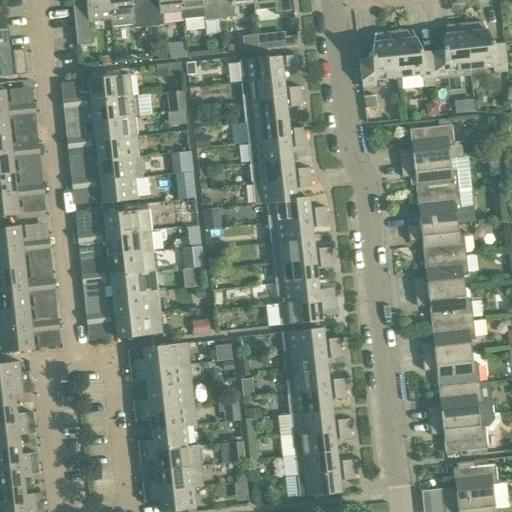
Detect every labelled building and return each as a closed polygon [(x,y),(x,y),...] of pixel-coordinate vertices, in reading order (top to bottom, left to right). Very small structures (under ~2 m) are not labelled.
[(85,0),(86,6),(73,7),(77,46),(92,44),(89,21),(110,19),(108,0),(85,0)] [(108,0),(110,19),(111,19),(111,26),(132,24),(132,29),(147,27),(144,0),(108,0)] [(144,0),(147,27),(162,25),(161,13),(182,11),(180,0),(144,0)] [(180,0),(182,11),(183,19),(203,17),(204,21),(219,19),(216,0),(180,0)] [(216,0),(219,19),(234,18),(233,6),(253,3),(252,0),(216,0)] [(252,0),(253,3),(274,1),(275,13),(291,11),(289,0),(252,0)] [(483,22),(464,24),(469,70),(493,67),(494,73),(507,71),(504,43),(492,45),(490,40),(491,40),(483,22)] [(442,50),(431,51),(434,79),(447,78),(446,72),(469,70),(464,24),(446,26),(442,45),(443,45),(442,50)] [(411,30),(393,32),(398,78),(421,75),(422,81),(434,79),(431,51),(420,53),(418,48),(419,48),(411,30)] [(371,58),(359,59),(362,87),(375,86),(374,80),(398,78),(393,32),(375,34),(371,53),(372,53),(371,58)] [(244,51),(258,50),(257,36),(242,37),(244,51)] [(284,37),(282,37),(283,47),(297,45),(296,36),(284,37)] [(23,50),(12,51),(15,76),(26,74),(23,50)] [(280,57),(239,62),(241,83),(283,78),(282,67),(297,65),(296,56),(280,57)] [(195,63),(186,64),(188,76),(196,75),(195,63)] [(12,76),(11,64),(0,65),(0,75),(0,77),(12,76)] [(171,65),(172,76),(181,76),(180,64),(171,65)] [(143,70),(144,83),(166,82),(165,69),(143,70)] [(83,74),(85,91),(86,101),(132,96),(129,75),(123,76),(104,78),(103,72),(90,74),(83,74)] [(283,78),(241,83),(243,103),(301,96),(300,87),(284,89),(283,78)] [(183,91),(167,92),(169,112),(185,110),(183,91)] [(132,96),(86,101),(88,122),(134,116),(138,116),(136,96),(132,96)] [(301,96),(243,103),(245,123),(287,118),(286,108),(302,106),(301,96)] [(63,109),(75,108),(74,97),(62,99),(62,104),(63,109)] [(365,110),(377,109),(375,97),(364,98),(365,110)] [(34,104),(20,106),(21,115),(35,113),(34,104)] [(7,112),(0,112),(0,133),(9,132),(7,116),(21,115),(20,106),(6,107),(7,112)] [(425,110),(426,116),(436,116),(435,106),(429,106),(425,110)] [(134,116),(88,122),(91,142),(136,137),(134,116)] [(287,118),(245,123),(248,143),(305,137),(304,127),(288,129),(287,118)] [(411,149),(399,151),(400,164),(449,159),(448,147),(453,146),(451,125),(409,130),(411,149)] [(9,132),(0,133),(0,153),(11,152),(11,148),(9,132)] [(193,137),(194,147),(206,146),(205,136),(193,137)] [(92,153),(88,154),(89,163),(139,157),(136,137),(91,142),(91,147),(92,153)] [(305,137),(248,143),(250,164),(292,159),(290,148),(306,146),(305,137)] [(66,139),(67,150),(79,148),(78,138),(66,139)] [(38,145),(24,147),(25,155),(39,154),(38,145)] [(11,152),(0,153),(0,174),(13,173),(12,157),(25,155),(24,147),(11,148),(11,152)] [(94,177),(83,178),(84,189),(96,188),(95,183),(135,178),(141,177),(139,157),(89,163),(90,172),(94,171),(94,177)] [(292,159),(250,164),(252,184),(310,177),(309,168),(293,170),(292,159)] [(449,159),(400,164),(402,178),(414,176),(416,195),(458,190),(456,170),(451,171),(449,159)] [(174,185),(193,183),(192,171),(173,174),(174,185)] [(13,173),(0,174),(0,194),(16,193),(15,189),(13,173)] [(310,177),(252,184),(255,205),(266,203),(296,199),(295,189),(311,187),(310,177)] [(83,178),(71,180),(71,185),(72,190),(84,189),(83,178)] [(135,178),(95,183),(96,188),(96,194),(97,203),(101,203),(137,199),(135,178)] [(42,185),(29,187),(29,196),(44,194),(42,185)] [(16,193),(0,194),(0,215),(18,214),(16,197),(29,196),(29,187),(15,189),(16,193)] [(418,214),(406,215),(408,228),(457,223),(455,211),(461,210),(458,190),(416,195),(418,214)] [(296,199),(266,203),(269,223),(326,217),(325,207),(309,209),(308,197),(296,199)] [(100,231),(88,232),(90,243),(102,242),(101,236),(150,231),(148,210),(147,204),(102,209),(98,209),(100,226),(100,231)] [(219,229),(217,209),(201,211),(203,231),(219,229)] [(326,217),(269,223),(271,243),(313,239),(311,228),(327,226),(326,217)] [(457,223),(408,228),(409,242),(421,241),(423,259),(465,255),(463,235),(458,235),(457,223)] [(19,226),(0,228),(0,249),(22,247),(21,243),(19,226)] [(150,231),(101,236),(102,242),(103,257),(152,251),(150,231)] [(88,232),(77,234),(78,244),(90,243),(88,232)] [(313,239),(271,243),(273,264),(331,257),(330,248),(314,249),(313,239)] [(48,240),(35,241),(35,250),(49,249),(48,240)] [(22,247),(0,249),(0,270),(24,268),(22,252),(35,250),(35,241),(21,243),(22,247)] [(201,246),(189,247),(191,267),(203,266),(201,246)] [(152,251),(103,257),(105,277),(154,271),(154,270),(156,267),(155,254),(152,252),(152,251)] [(426,278),(413,279),(415,293),(464,288),(462,275),(468,275),(465,255),(423,259),(426,278)] [(331,257),(273,264),(275,284),(317,279),(316,268),(332,267),(331,257)] [(24,268),(0,270),(0,290),(26,288),(26,283),(24,268)] [(105,277),(108,297),(157,292),(154,271),(105,277)] [(94,283),(93,278),(93,273),(81,274),(82,285),(94,283)] [(275,284),(259,286),(260,305),(277,303),(278,304),(335,298),(334,288),(318,290),(317,279),(275,284)] [(53,280),(39,282),(40,291),(54,289),(53,280)] [(26,288),(0,290),(0,311),(28,308),(27,292),(40,291),(39,282),(26,283),(26,288)] [(464,288),(415,293),(416,306),(429,305),(431,324),(473,319),(470,299),(465,300),(464,288)] [(109,312),(97,313),(98,319),(99,324),(110,323),(110,317),(159,312),(157,292),(108,297),(104,297),(104,305),(108,305),(109,312)] [(335,298),(278,304),(280,325),(321,321),(320,309),(336,307),(335,298)] [(483,318),(494,317),(493,302),(482,303),(483,318)] [(28,308),(0,311),(0,331),(31,328),(30,324),(28,308)] [(159,312),(110,317),(110,323),(112,338),(116,338),(152,334),(161,333),(159,312)] [(97,313),(85,315),(86,320),(87,325),(99,324),(98,319),(97,313)] [(207,319),(197,320),(198,334),(208,333),(207,319)] [(433,343),(420,344),(422,357),(471,352),(469,340),(475,339),(473,319),(431,324),(433,343)] [(57,321),(43,322),(44,331),(59,330),(57,321)] [(31,328),(0,331),(0,352),(33,349),(31,333),(44,331),(43,322),(30,324),(31,328)] [(322,329),(281,333),(283,354),(341,348),(340,338),(324,340),(322,329)] [(143,359),(128,361),(129,371),(189,364),(186,343),(141,348),(143,359)] [(229,346),(215,347),(217,361),(231,360),(229,346)] [(341,348),(283,354),(285,374),(327,370),(326,359),(342,357),(341,348)] [(471,352),(422,357),(423,371),(436,370),(438,388),(480,384),(478,364),(472,364),(471,352)] [(0,385),(28,382),(27,372),(19,373),(18,362),(0,364),(0,385)] [(189,364),(129,371),(130,381),(145,379),(146,390),(191,385),(189,364)] [(327,370),(285,374),(287,395),(345,388),(344,379),(328,380),(327,370)] [(242,400),(252,399),(250,381),(240,382),(242,400)] [(28,382),(0,385),(0,405),(15,404),(14,395),(30,393),(28,382)] [(440,407),(427,408),(429,422),(491,415),(488,383),(480,384),(438,388),(440,407)] [(147,400),(133,401),(134,411),(193,405),(191,385),(146,390),(147,400)] [(345,388),(287,395),(290,415),(332,410),(330,400),(346,398),(345,388)] [(236,400),(221,402),(223,422),(239,421),(236,400)] [(15,404),(0,405),(0,426),(33,423),(32,412),(16,414),(15,404)] [(193,405),(134,411),(135,421),(149,420),(150,430),(186,426),(196,425),(193,405)] [(247,411),(248,419),(260,418),(259,410),(247,411)] [(332,410),(290,415),(292,435),(350,429),(349,419),(333,421),(332,410)] [(501,414),(491,415),(429,422),(431,435),(443,434),(445,453),(465,451),(466,456),(486,454),(486,449),(487,449),(485,431),(491,431),(490,427),(501,421),(501,414)] [(33,423),(0,426),(0,446),(19,445),(18,435),(34,433),(33,423)] [(152,440),(137,442),(138,452),(188,447),(186,426),(150,430),(152,440)] [(350,429),(292,435),(294,455),(336,451),(335,440),(351,438),(350,429)] [(241,442),(230,443),(232,461),(243,459),(241,442)] [(0,467),(37,463),(36,453),(20,454),(19,445),(0,446),(0,467)] [(198,445),(188,447),(138,452),(139,462),(154,460),(155,471),(200,466),(198,445)] [(336,451),(294,455),(296,476),(354,469),(353,460),(337,462),(336,451)] [(0,488),(24,485),(23,476),(39,474),(37,463),(0,467),(0,488)] [(454,488),(442,489),(444,502),(492,497),(491,485),(496,485),(494,464),(452,468),(454,488)] [(156,481),(142,483),(143,493),(193,487),(202,486),(200,466),(155,471),(156,481)] [(296,476),(284,477),(286,498),(312,495),(313,500),(325,498),(324,494),(341,492),(339,481),(355,479),(354,469),(296,476)] [(234,482),(245,481),(244,470),(239,471),(234,477),(234,482)] [(0,508),(42,504),(41,493),(25,495),(24,485),(0,488),(0,508)] [(193,487),(143,493),(144,502),(158,501),(159,511),(160,511),(195,508),(193,487)] [(492,497),(444,502),(445,511),(499,511),(499,509),(509,508),(508,496),(492,497)]
